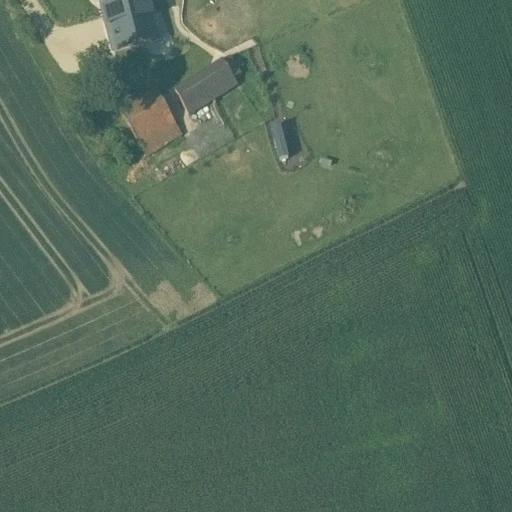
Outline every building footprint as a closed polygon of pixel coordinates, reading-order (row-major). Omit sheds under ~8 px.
[(149,0),(133,0),(103,8),(105,19),(112,47),(158,35),(149,0)] [(222,63),(190,83),(204,106),(236,86),(222,63)] [(204,106),(190,83),(174,93),(188,116),(204,106)] [(155,92),(119,113),(139,145),(174,124),(161,101),(155,92)] [(188,116),(174,93),(161,101),(174,124),(181,136),(195,127),(188,116)] [(174,124),(139,145),(146,157),(181,136),(174,124)] [(286,162),(298,161),(297,130),(284,130),(286,162)]
